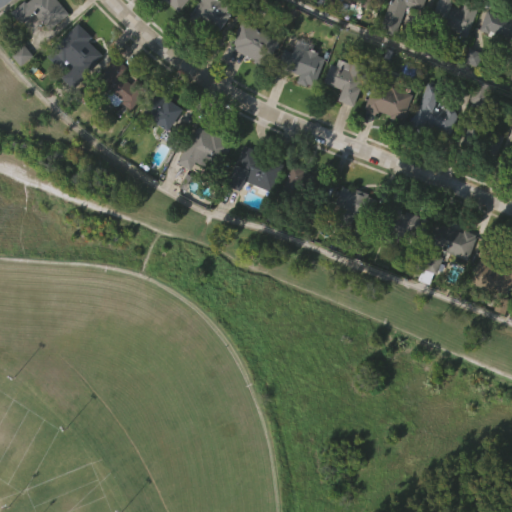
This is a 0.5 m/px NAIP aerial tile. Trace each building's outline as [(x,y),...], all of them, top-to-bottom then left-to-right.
[(19,0),(0,13),(0,0),(19,0)] [(34,0),(61,0),(73,15),(52,32),(38,15),(25,25),(14,12),(28,1),(30,4),(34,0)] [(129,0),(143,14),(157,1),(155,0),(129,0)] [(191,0),(181,13),(167,0),(191,0)] [(234,16),(223,31),(216,25),(213,29),(207,24),(204,27),(192,18),(205,0),(229,0),(228,2),(235,7),(230,12),(234,16)] [(329,22),(338,0),(297,0),(294,10),(309,16),(309,14),(329,22)] [(386,14),(355,0),(348,0),(340,19),(377,35),(386,14)] [(382,0),(378,11),(364,6),(366,0),(382,0)] [(422,0),(421,5),(410,1),(396,36),(378,29),(390,0),(422,0)] [(453,6),(455,0),(469,0),(477,3),(465,33),(449,27),(445,35),(433,30),(438,18),(426,13),(431,0),(447,0),(446,3),(453,6)] [(178,51),(192,33),(163,10),(149,27),(178,51)] [(511,20),(511,39),(489,30),(487,35),(478,32),(486,10),(511,20)] [(289,34),(294,18),(276,11),(270,27),(289,34)] [(232,24),(217,13),(188,56),(214,74),(231,49),(220,41),(232,24)] [(419,27),(396,18),(378,69),(394,75),(405,45),(419,50),(425,33),(418,31),(419,27)] [(99,61),(102,64),(76,89),(65,77),(72,70),(65,62),(60,66),(50,55),(82,24),(95,38),(91,42),(105,56),(99,61)] [(283,43),(270,67),(238,49),(251,25),(283,43)] [(67,55),(43,26),(10,54),(19,66),(35,52),(49,69),(67,55)] [(466,75),(476,47),(461,42),(458,48),(450,45),(453,36),(439,31),(428,62),(466,75)] [(294,45),(306,50),(307,47),(318,52),(317,54),(325,58),(315,81),(311,79),(308,86),(296,81),(299,74),(279,67),(283,57),(289,59),(294,45)] [(477,70),(508,83),(510,80),(511,80),(511,61),(485,50),(477,70)] [(126,76),(134,84),(139,79),(150,89),(134,107),(125,99),(119,105),(94,83),(118,57),(132,69),(126,76)] [(357,65),(355,71),(369,76),(364,89),(366,89),(359,108),(344,103),(349,91),(327,82),(334,64),(339,66),(341,59),(357,65)] [(257,103),(270,79),(240,62),(228,82),(236,86),(234,90),(257,103)] [(71,129),(104,94),(74,67),(49,94),(58,102),(59,102),(66,109),(59,117),(71,129)] [(457,111),(447,134),(414,120),(431,80),(443,85),(436,103),(457,111)] [(482,103),(481,106),(467,101),(474,80),(489,86),(482,103)] [(33,94),(23,82),(9,94),(18,106),(33,94)] [(416,97),(406,122),(367,107),(376,82),(416,97)] [(297,116),(295,120),(311,127),(324,99),(295,86),(285,110),(297,116)] [(186,112),(174,130),(146,111),(160,89),(188,108),(186,112)] [(340,129),(336,141),(351,146),(364,109),(332,98),(323,124),(340,129)] [(95,127),(117,143),(119,139),(130,147),(140,133),(120,118),(125,111),(113,102),(95,127)] [(476,120),(490,126),(488,131),(501,136),(492,158),(458,144),(467,122),(474,125),(476,120)] [(412,167),(450,177),(456,152),(434,146),(439,126),(423,122),(412,167)] [(205,127),(213,131),(214,130),(235,143),(220,168),(202,157),(195,168),(181,160),(201,124),(205,127)] [(412,136),(386,127),(384,131),(371,126),(362,152),(375,157),(376,153),(402,163),(412,136)] [(167,171),(180,151),(155,134),(141,154),(167,171)] [(511,161),(503,158),(511,134),(511,161)] [(288,163),(275,190),(252,180),(248,189),(232,181),(247,144),(288,163)] [(333,181),(321,208),(283,192),(295,164),(333,181)] [(481,169),(467,164),(460,183),(475,188),(481,169)] [(175,204),(189,211),(194,202),(213,212),(229,184),(195,166),(175,204)] [(383,198),(375,219),(359,213),(351,235),(337,229),(345,207),(339,205),(346,185),(383,198)] [(226,226),(239,231),(242,223),(271,233),(281,203),(239,188),(226,226)] [(404,214),(407,215),(409,212),(430,220),(419,247),(392,236),(389,244),(373,238),(387,202),(406,209),(404,214)] [(279,232),(303,242),(314,216),(290,206),(279,232)] [(455,231),(460,233),(461,230),(474,235),(465,260),(438,249),(436,255),(439,257),(437,263),(441,264),(438,272),(417,263),(432,222),(455,231)] [(354,261),(364,236),(340,226),(330,251),(354,261)] [(488,267),(497,270),(499,265),(511,270),(510,274),(511,275),(508,288),(505,287),(503,294),(468,281),(483,239),(497,244),(488,267)] [(421,260),(398,250),(388,269),(411,280),(421,260)] [(425,288),(466,302),(474,277),(434,263),(425,288)] [(470,322),(504,335),(511,315),(511,307),(480,295),(470,322)]
